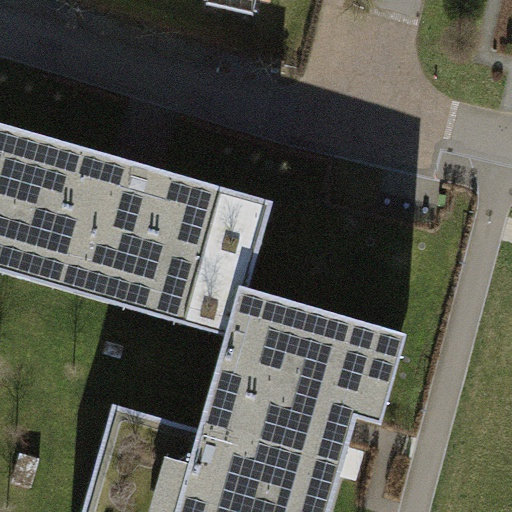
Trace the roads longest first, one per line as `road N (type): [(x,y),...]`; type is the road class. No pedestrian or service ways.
road 1 (residential): [(0,29),(308,123),(369,105)]
road 2 (track): [(511,141),(422,511)]
road 3 (unknown): [(0,368),(42,383),(87,427),(99,511)]
road 4 (residential): [(369,105),(511,139)]
